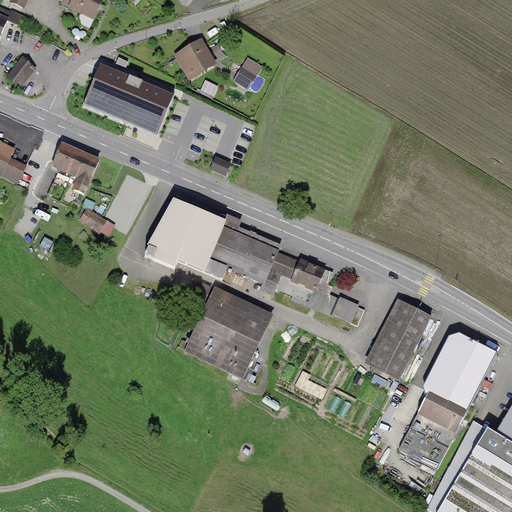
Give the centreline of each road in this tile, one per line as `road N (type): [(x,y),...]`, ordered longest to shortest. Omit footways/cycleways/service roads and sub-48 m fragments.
road 1 (secondary): [(511,334),(324,237),(45,119)]
road 2 (unclassified): [(45,119),(84,57),(258,0)]
road 3 (track): [(147,511),(77,474),(0,488)]
